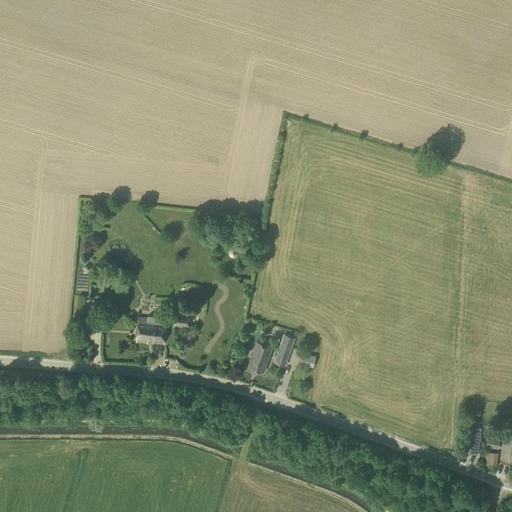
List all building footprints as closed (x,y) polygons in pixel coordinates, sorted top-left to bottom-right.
[(102,326),(102,311),(88,311),(87,326),(102,326)] [(191,329),(192,314),(190,314),(190,312),(176,311),(174,327),(191,329)] [(164,344),(166,321),(154,320),(154,319),(138,317),(136,342),(147,343),(147,341),(152,341),(152,343),(164,344)] [(285,366),(295,338),(283,334),(273,362),(285,366)] [(263,372),(272,347),(257,341),(248,366),(263,372)] [(313,368),(316,356),(302,353),(300,365),(313,368)] [(486,424),(485,432),(498,434),(499,426),(486,424)] [(481,427),(471,426),(467,452),(478,454),(481,427)] [(500,438),(487,437),(485,446),(499,448),(500,438)] [(484,451),(482,464),(496,466),(498,452),(484,451)]
